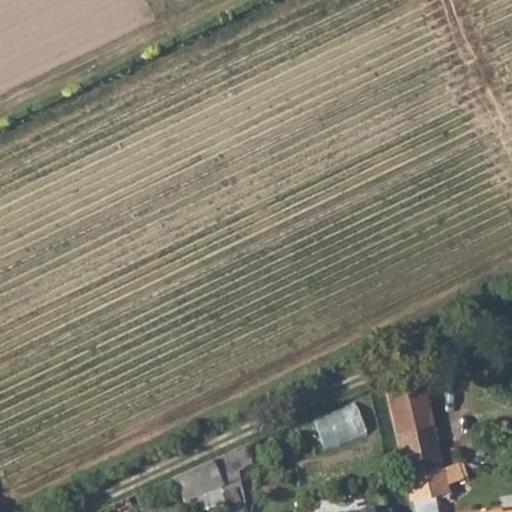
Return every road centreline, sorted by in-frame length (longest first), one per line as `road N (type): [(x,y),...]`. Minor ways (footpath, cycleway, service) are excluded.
road 1 (track): [(511,269),(0,510),(0,163),(342,0)]
road 2 (track): [(445,0),(511,138)]
